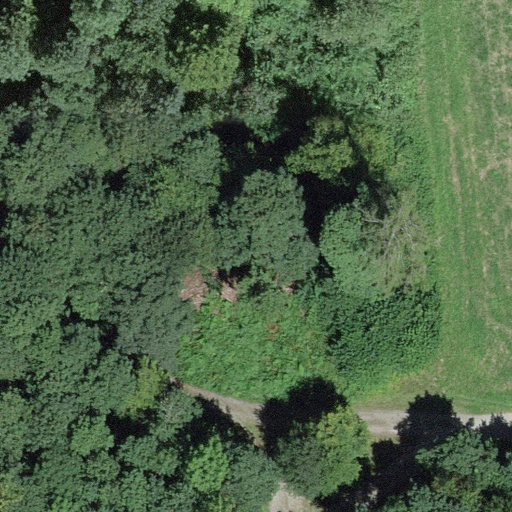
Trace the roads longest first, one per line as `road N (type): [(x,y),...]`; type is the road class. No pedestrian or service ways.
road 1 (track): [(463,436),(259,423),(59,344),(0,282)]
road 2 (track): [(340,511),(463,436),(511,438)]
